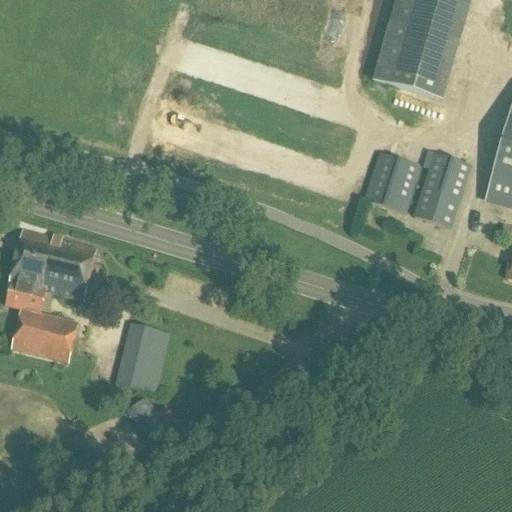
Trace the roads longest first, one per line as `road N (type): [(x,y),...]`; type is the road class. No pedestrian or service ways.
road 1 (track): [(61,511),(306,354)]
road 2 (secondary): [(511,343),(245,268)]
road 3 (secondary): [(0,196),(245,268)]
